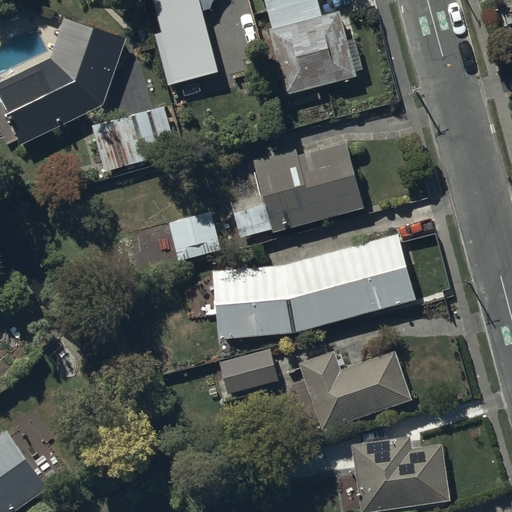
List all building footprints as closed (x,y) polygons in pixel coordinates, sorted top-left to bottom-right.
[(170,78),(221,63),(203,0),(158,0),(165,26),(156,28),(170,78)] [(319,0),(299,0),(270,8),(275,27),(323,13),(319,0)] [(275,27),(273,27),(290,91),(358,72),(340,8),(323,13),(275,27)] [(105,99),(128,33),(67,10),(51,55),(0,77),(0,87),(25,136),(105,99)] [(153,103),(94,118),(107,167),(166,151),(153,103)] [(276,226),(366,201),(348,136),(301,149),(300,143),(258,155),(267,190),(234,199),(243,232),(275,223),(276,226)] [(223,246),(214,206),(173,215),(182,256),(223,246)] [(418,293),(400,228),(285,260),(216,265),(222,333),(298,326),(418,293)] [(231,388),(280,376),(272,346),(223,358),(231,388)] [(325,424),(414,394),(398,347),(343,365),(337,346),(303,358),(325,424)] [(48,476),(11,424),(0,431),(0,511),(5,511),(51,480),(48,476)] [(364,508),(451,494),(443,440),(416,444),(414,431),(354,440),(364,508)] [(289,478),(328,467),(320,438),(281,449),(289,478)]
